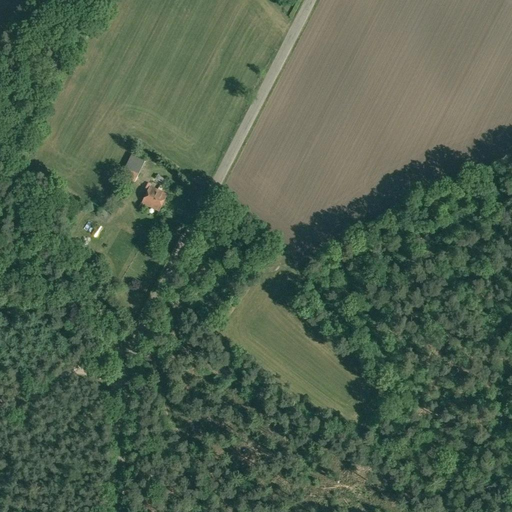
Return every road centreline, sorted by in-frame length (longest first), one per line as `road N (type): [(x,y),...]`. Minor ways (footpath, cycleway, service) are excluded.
road 1 (tertiary): [(116,511),(122,398),(134,346),(306,0)]
road 2 (track): [(139,334),(173,452),(194,477),(254,511)]
